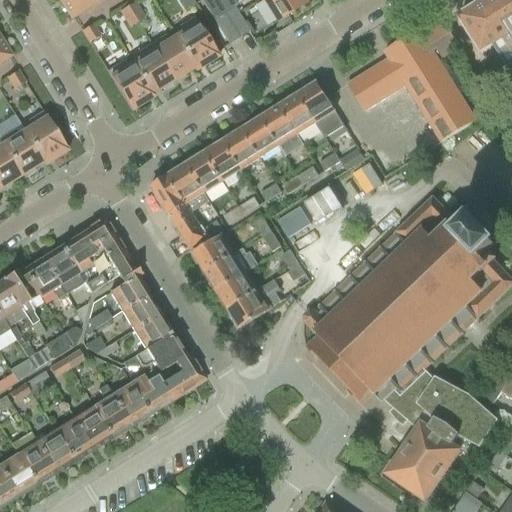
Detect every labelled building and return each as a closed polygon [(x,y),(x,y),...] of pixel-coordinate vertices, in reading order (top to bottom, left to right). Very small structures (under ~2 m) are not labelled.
[(56,0),(70,21),(103,0),(56,0)] [(203,0),(201,2),(228,46),(238,40),(224,16),(234,10),(227,0),(203,0)] [(299,0),(261,0),(276,23),(303,6),(303,5),(302,5),(299,0)] [(485,3),(459,19),(481,54),(494,46),(508,69),(511,66),(511,0),(488,0),(485,2),(485,3)] [(143,20),(133,4),(126,9),(136,25),(143,20)] [(136,25),(126,9),(119,13),(129,29),(136,25)] [(249,33),(234,10),(224,16),(238,40),(249,33)] [(181,34),(174,38),(196,73),(218,59),(193,19),(178,29),(181,34)] [(348,87),(359,104),(366,115),(405,90),(441,146),(477,124),(433,53),(436,51),(442,61),(459,51),(441,22),(421,34),(420,33),(384,55),(388,62),(348,87)] [(81,33),(88,45),(99,38),(92,27),(81,33)] [(164,37),(150,46),(175,86),(186,79),(184,76),(194,71),(195,73),(196,73),(174,38),(167,42),(164,37)] [(0,64),(11,58),(0,40),(0,64)] [(138,60),(131,65),(153,100),(154,99),(152,96),(161,91),(163,93),(175,86),(150,46),(135,55),(138,60)] [(153,100),(131,65),(124,69),(121,64),(106,73),(131,113),(153,100)] [(6,80),(13,91),(24,84),(17,73),(6,80)] [(317,127),(318,126),(326,138),(343,127),(334,113),(317,85),(315,87),(312,86),(306,89),(306,92),(298,97),(317,127)] [(287,104),(280,109),(298,138),(317,127),(298,97),(296,99),(294,97),(288,101),(287,104)] [(269,115),(261,121),(279,150),(285,159),(304,148),(298,138),(280,109),(277,110),(275,109),(269,113),(269,115)] [(30,128),(23,132),(45,167),(67,153),(42,113),(27,123),(30,128)] [(250,127),(242,132),(261,162),(279,150),(261,121),(259,122),(256,121),(250,124),(250,127)] [(13,131),(0,139),(0,142),(22,178),(23,177),(24,180),(35,173),(33,171),(42,165),(44,168),(45,167),(23,132),(16,136),(13,131)] [(232,139),(224,144),(242,173),(261,162),(242,132),(240,134),(238,132),(232,136),(232,139)] [(0,190),(1,191),(3,193),(14,187),(12,184),(22,178),(0,142),(0,144),(1,146),(0,146),(0,190)] [(213,150),(205,156),(223,185),(242,173),(224,144),(221,145),(219,144),(213,148),(213,150)] [(353,153),(340,162),(344,169),(347,173),(361,165),(358,160),(353,153)] [(194,162),(186,167),(204,197),(223,185),(205,156),(202,157),(200,155),(194,159),(194,162)] [(333,156),(320,165),(325,173),(339,164),(340,164),(334,155),(333,156)] [(175,174),(167,179),(185,208),(187,207),(191,214),(209,203),(204,197),(186,167),(184,168),(182,167),(175,171),(175,174)] [(313,168),(299,178),(304,186),(319,177),(313,168)] [(299,178),(282,188),(287,197),(304,186),(299,179),(299,178)] [(185,208),(167,179),(166,180),(158,182),(153,188),(151,189),(156,197),(154,199),(161,210),(164,210),(175,228),(173,229),(181,242),(184,241),(191,252),(210,240),(209,240),(222,232),(217,223),(204,231),(202,227),(200,228),(187,207),(185,208)] [(261,196),(266,205),(281,196),(275,187),(261,196)] [(310,314),(304,320),(304,325),(318,340),(306,351),(317,362),(318,361),(350,393),(348,395),(359,406),(371,394),(382,406),(384,403),(392,410),(388,414),(395,422),(402,429),(407,424),(417,432),(386,477),(426,504),(460,453),(466,443),(480,450),(498,423),(474,401),(440,383),(439,385),(429,375),(444,361),(440,357),(446,351),(448,353),(450,351),(448,349),(461,337),(463,339),(465,337),(463,335),(476,322),(478,324),(480,322),(478,320),(511,287),(511,281),(494,263),(496,261),(488,252),(494,247),(470,222),(464,227),(456,219),(454,221),(433,199),(396,235),(395,233),(393,235),(394,237),(381,249),(380,248),(378,250),(379,251),(366,264),(365,263),(363,264),(364,266),(351,278),(350,277),(348,279),(349,281),(336,293),(335,292),(333,294),(334,295),(321,308),(320,306),(318,308),(319,310),(315,314),(310,314)] [(254,200),(239,210),(244,218),(259,209),(254,200)] [(288,240),(310,226),(300,209),(277,223),(288,240)] [(244,218),(239,210),(223,219),(228,228),(244,218)] [(80,233),(82,235),(95,257),(101,253),(117,279),(135,268),(103,218),(80,233)] [(262,218),(253,223),(262,239),(272,233),(262,218)] [(272,233),(262,239),(272,255),(281,249),(272,233)] [(82,235),(60,249),(78,277),(91,270),(86,262),(95,257),(82,235)] [(200,267),(205,275),(235,256),(223,237),(193,256),(195,259),(193,261),(197,267),(200,267)] [(60,249),(42,260),(65,297),(83,285),(78,277),(60,249)] [(216,292),(217,294),(253,271),(257,268),(250,256),(246,258),(242,252),(235,256),(205,275),(210,284),(209,287),(213,292),(216,292)] [(290,252),(281,258),(288,268),(291,272),(299,267),(290,252)] [(42,260),(23,272),(39,298),(41,301),(52,293),(57,301),(65,297),(42,260)] [(291,272),(287,275),(293,283),(305,276),(299,267),(291,272)] [(21,269),(1,282),(20,312),(29,328),(30,327),(37,323),(32,316),(32,313),(28,305),(38,298),(39,298),(23,272),(21,269)] [(218,296),(217,299),(220,304),(223,304),(229,313),(265,290),(264,288),(262,284),(253,271),(217,294),(218,296)] [(108,295),(120,314),(151,295),(140,276),(108,295)] [(100,278),(84,287),(89,296),(105,286),(100,278)] [(1,282),(0,282),(0,320),(2,323),(6,330),(15,324),(11,318),(20,312),(1,282)] [(265,290),(229,313),(239,329),(244,330),(282,306),(276,296),(281,293),(278,288),(275,284),(274,282),(264,288),(265,290)] [(120,314),(132,333),(163,314),(151,295),(120,314)] [(87,306),(74,314),(82,327),(87,306)] [(88,323),(84,336),(111,320),(106,312),(88,323)] [(132,333),(143,352),(175,332),(163,314),(132,333)] [(0,320),(0,339),(9,334),(6,330),(2,323),(0,320)] [(14,328),(9,332),(27,361),(33,357),(31,355),(30,355),(28,353),(29,352),(14,328)] [(73,330),(63,336),(72,350),(80,333),(73,330)] [(143,352),(157,374),(188,354),(175,332),(143,352)] [(63,336),(44,348),(45,349),(52,360),(53,361),(72,350),(63,336)] [(37,338),(29,343),(35,353),(43,348),(37,338)] [(97,341),(84,348),(86,351),(94,356),(103,351),(97,341)] [(27,361),(26,361),(33,372),(52,360),(45,349),(33,357),(27,361)] [(77,353),(63,362),(69,372),(83,363),(77,353)] [(159,381),(158,383),(169,401),(171,404),(206,382),(188,354),(173,364),(173,365),(179,375),(171,380),(169,376),(159,381)] [(134,357),(122,365),(125,371),(138,363),(134,357)] [(87,358),(95,370),(104,365),(87,358)] [(26,361),(8,373),(11,376),(15,383),(33,372),(26,361)] [(69,372),(63,362),(49,371),(55,381),(69,372)] [(497,378),(482,399),(492,406),(501,394),(511,401),(511,370),(505,366),(497,378)] [(142,378),(130,386),(149,417),(159,411),(158,408),(169,401),(158,383),(155,379),(152,373),(151,372),(142,378)] [(44,374),(25,385),(32,396),(51,385),(44,374)] [(11,376),(0,382),(0,393),(15,383),(11,376)] [(24,386),(9,396),(9,397),(14,405),(29,395),(24,387),(24,386)] [(130,386),(111,397),(129,426),(137,421),(139,423),(149,417),(130,386)] [(103,402),(92,409),(111,441),(121,434),(120,432),(129,426),(111,397),(105,388),(97,392),(103,402)] [(5,398),(0,401),(0,413),(10,407),(5,398)] [(92,409),(73,421),(91,450),(100,444),(101,447),(111,441),(92,409)] [(73,421),(54,433),(74,464),(84,458),(82,455),(91,450),(73,421)] [(54,433),(35,444),(53,473),(62,468),(64,470),(74,464),(54,433)] [(10,446),(16,456),(36,487),(46,481),(44,478),(53,473),(35,444),(29,435),(10,446)] [(511,437),(509,436),(499,452),(506,457),(511,448),(511,437)] [(499,452),(488,467),(496,472),(506,457),(499,452)] [(16,456),(0,466),(0,471),(15,496),(24,491),(26,494),(36,487),(16,456)] [(0,471),(0,509),(8,505),(7,502),(15,496),(0,471)] [(472,484),(465,494),(476,501),(483,491),(472,484)] [(465,494),(453,511),(477,511),(482,505),(476,501),(465,494)] [(511,511),(511,500),(503,511),(511,511)]
